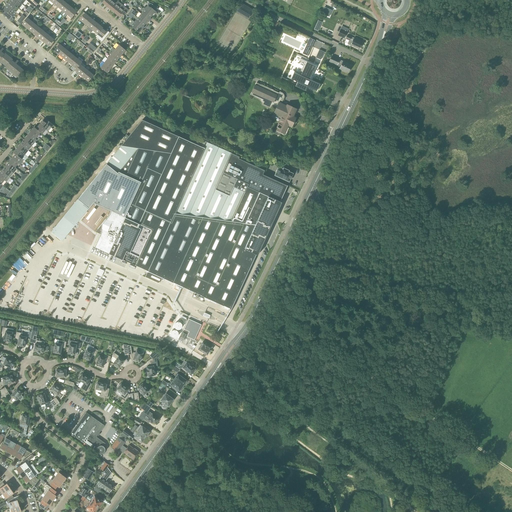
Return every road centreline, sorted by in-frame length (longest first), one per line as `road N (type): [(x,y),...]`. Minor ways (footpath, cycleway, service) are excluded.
road 1 (secondary): [(115,511),(250,320),(390,14)]
road 2 (track): [(258,303),(511,470)]
road 3 (residential): [(57,511),(82,453),(39,419),(32,387)]
road 4 (tertiary): [(32,91),(105,89),(144,48)]
